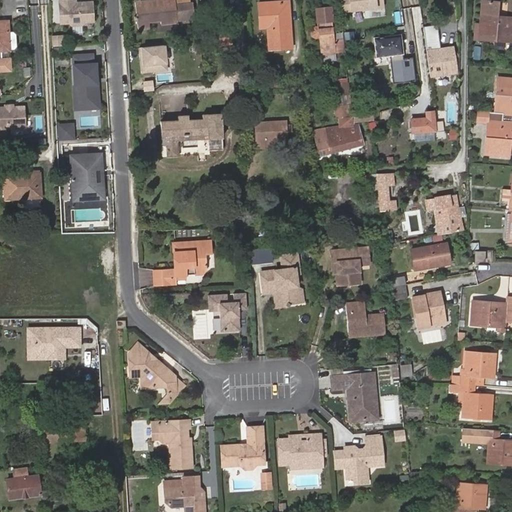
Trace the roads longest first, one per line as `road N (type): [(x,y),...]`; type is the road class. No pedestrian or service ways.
road 1 (residential): [(112,0),(129,300),(206,370)]
road 2 (residential): [(206,370),(289,364),(307,375),(296,405),(228,408),(214,388)]
